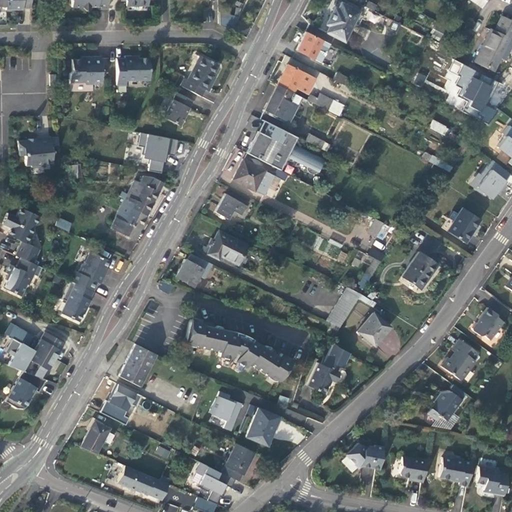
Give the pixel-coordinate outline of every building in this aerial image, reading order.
[(29,0),(0,0),(0,6),(5,6),(5,10),(22,9),(22,8),(30,8),(29,0)] [(89,6),(97,6),(97,9),(107,8),(107,0),(70,0),(71,7),(82,7),(86,10),(89,6)] [(469,0),(482,9),(488,0),(469,0)] [(325,32),(344,41),(359,12),(341,2),(337,8),(334,7),(325,24),(328,26),(325,32)] [(219,25),(230,30),(237,16),(233,15),(218,11),(219,25)] [(475,60),(493,70),(502,53),(506,56),(511,44),(511,22),(501,17),(493,31),(490,30),(475,60)] [(329,44),(304,31),(295,50),(320,62),(329,44)] [(180,86),(200,96),(204,89),(207,90),(211,82),(210,81),(218,65),(200,55),(187,79),(184,78),(180,86)] [(101,81),(101,56),(82,56),(82,59),(71,59),(71,71),(69,73),(69,82),(83,82),(85,84),(93,84),(93,82),(101,81)] [(133,56),(124,56),(124,58),(116,58),(116,85),(125,85),(125,80),(149,79),(148,58),(133,58),(133,56)] [(484,104),(496,81),(453,59),(444,78),(448,80),(443,91),(450,94),(449,97),(466,105),(463,110),(489,124),(496,110),(484,104)] [(276,85),(291,92),(292,92),(294,88),(307,94),(315,79),(287,65),(276,85)] [(332,79),(340,83),(344,86),(348,78),(336,72),(332,79)] [(418,73),(413,83),(420,86),(425,77),(418,73)] [(291,92),(276,85),(264,110),(278,117),(287,121),(300,97),(292,92),(291,92)] [(312,89),(306,100),(327,110),(332,100),(312,89)] [(179,125),(192,100),(176,92),(163,117),(179,125)] [(332,100),(327,110),(338,116),(343,105),(332,100)] [(431,120),(428,128),(441,134),(444,127),(431,120)] [(245,152),(273,167),(278,169),(285,157),(306,165),(306,166),(306,167),(306,168),(306,169),(306,170),(307,171),(307,172),(308,172),(309,173),(310,173),(311,174),(312,174),(313,174),(314,173),(315,173),(315,172),(316,172),(317,171),(323,159),(292,143),(295,136),(289,134),(268,123),(263,134),(258,132),(256,131),(251,141),(245,152)] [(511,128),(508,126),(502,133),(505,135),(496,146),(511,158),(508,163),(511,165),(511,128)] [(175,154),(178,140),(140,132),(137,144),(144,146),(142,158),(150,160),(147,170),(162,173),(167,153),(175,154)] [(308,133),(304,140),(320,148),(324,141),(308,133)] [(43,165),(43,163),(52,162),(49,136),(35,138),(36,141),(28,141),(28,139),(17,141),(19,155),(24,154),(25,165),(30,164),(30,166),(43,165)] [(329,144),(324,141),(320,148),(326,151),(329,144)] [(466,148),(461,144),(454,154),(459,158),(466,148)] [(424,152),(421,158),(428,161),(431,156),(424,152)] [(264,170),(242,158),(231,179),(254,191),(256,185),(263,172),(264,170)] [(504,181),(510,174),(492,159),(480,175),(483,177),(474,188),(483,195),(485,193),(490,198),(498,189),(500,191),(506,183),(504,181)] [(68,165),(69,178),(76,177),(75,164),(68,165)] [(263,172),(256,185),(258,186),(263,186),(268,176),(265,173),(263,172)] [(474,188),(483,177),(480,175),(478,173),(469,184),(474,188)] [(131,208),(146,215),(162,182),(151,176),(142,175),(138,182),(134,179),(124,199),(133,203),(131,208)] [(224,192),(213,211),(227,219),(229,214),(233,217),(236,212),(240,214),(245,205),(224,192)] [(133,203),(124,199),(114,218),(115,218),(110,227),(134,239),(146,215),(131,208),(133,203)] [(20,257),(32,263),(38,249),(25,243),(38,216),(19,207),(15,217),(6,213),(1,223),(10,227),(6,234),(20,241),(14,255),(20,257)] [(446,230),(464,242),(479,219),(461,207),(457,213),(446,230)] [(70,222),(57,217),(54,225),(67,231),(70,222)] [(382,223),(373,218),(367,232),(375,236),(376,236),(382,223)] [(385,224),(382,223),(376,236),(381,239),(386,230),(383,228),(385,224)] [(217,231),(206,253),(217,258),(218,255),(235,264),(245,244),(217,231)] [(69,281),(92,291),(97,282),(100,283),(104,274),(103,274),(106,267),(105,267),(108,260),(89,251),(83,264),(81,264),(77,272),(74,271),(69,281)] [(343,263),(347,254),(341,251),(337,260),(343,263)] [(436,264),(418,251),(401,276),(417,288),(425,277),(426,278),(436,264)] [(211,263),(190,253),(186,259),(184,258),(174,276),(191,286),(197,275),(203,278),(211,263)] [(32,263),(20,257),(16,266),(10,263),(6,272),(8,273),(5,279),(6,280),(3,287),(20,296),(26,283),(28,284),(32,274),(37,276),(41,267),(32,263)] [(363,287),(379,261),(373,258),(357,284),(363,287)] [(92,291),(69,281),(61,299),(66,301),(60,313),(78,321),(84,308),(85,309),(90,300),(88,299),(92,291)] [(325,320),(338,327),(359,294),(346,287),(325,320)] [(494,313),(486,307),(478,318),(479,319),(477,322),(475,322),(471,327),(471,330),(478,334),(481,334),(489,340),(502,321),(494,316),(494,313)] [(356,330),(374,345),(389,327),(371,312),(356,330)] [(234,331),(233,334),(215,331),(213,331),(213,330),(203,328),(200,328),(202,321),(194,319),(189,318),(188,322),(185,337),(184,342),(189,343),(196,344),(196,345),(219,350),(218,355),(231,358),(232,352),(238,354),(234,359),(245,366),(248,362),(267,375),(268,374),(274,378),(278,381),(281,376),(289,364),(291,360),(287,357),(281,353),(277,360),(275,358),(275,357),(267,352),(266,353),(264,351),(264,350),(249,341),(251,338),(246,335),(244,334),(241,333),(239,332),(234,331)] [(8,336),(14,325),(10,322),(4,333),(8,336)] [(334,335),(338,327),(330,324),(327,332),(334,335)] [(33,335),(14,325),(8,336),(11,337),(27,346),(33,335)] [(12,355),(6,364),(24,371),(41,378),(45,369),(47,370),(63,342),(44,331),(33,350),(27,346),(11,337),(3,351),(12,355)] [(477,352),(461,341),(457,347),(455,346),(452,350),(453,352),(448,358),(446,357),(440,366),(460,380),(470,367),(469,366),(473,360),(472,359),(477,352)] [(154,354),(134,343),(118,376),(138,386),(154,354)] [(306,384),(323,392),(329,379),(332,380),(336,371),(316,362),(306,384)] [(20,378),(18,377),(4,401),(16,408),(23,408),(31,394),(29,392),(31,388),(38,392),(45,379),(41,378),(24,371),(20,378)] [(129,403),(135,406),(140,395),(115,382),(110,392),(111,393),(107,401),(105,400),(99,412),(124,425),(128,418),(123,415),(129,403)] [(229,395),(218,391),(216,396),(208,412),(225,420),(222,427),(230,430),(241,403),(233,400),(232,402),(227,399),(229,395)] [(445,420),(460,399),(448,391),(439,392),(432,401),(433,403),(426,413),(435,419),(438,415),(445,420)] [(276,403),(285,407),(288,398),(279,395),(276,403)] [(264,445),(276,415),(256,407),(244,437),(264,445)] [(93,420),(79,446),(95,452),(102,440),(107,431),(108,428),(93,420)] [(113,434),(107,431),(102,440),(108,443),(113,434)] [(373,446),(367,444),(363,449),(357,442),(344,454),(357,468),(360,465),(378,468),(382,446),(373,445),(373,446)] [(242,475),(254,452),(235,443),(221,473),(234,479),(238,481),(241,474),(242,475)] [(155,453),(167,459),(170,451),(159,445),(155,453)] [(398,472),(400,475),(411,477),(411,479),(421,481),(425,460),(415,458),(415,459),(400,456),(398,472)] [(457,484),(466,486),(471,462),(462,460),(460,458),(455,457),(452,459),(451,459),(441,457),(437,476),(458,480),(457,484)] [(230,487),(234,479),(221,473),(199,462),(194,471),(202,475),(196,486),(206,491),(208,488),(210,489),(205,499),(215,504),(219,496),(221,497),(225,489),(221,487),(223,484),(230,487)] [(160,499),(167,483),(130,467),(123,464),(116,482),(126,486),(127,485),(137,489),(136,490),(146,494),(146,493),(160,499)] [(482,490),(503,494),(507,468),(497,467),(497,470),(477,466),(475,482),(483,484),(482,490)] [(178,504),(193,505),(194,494),(179,492),(178,504)] [(165,511),(176,511),(178,507),(169,503),(165,511)]
